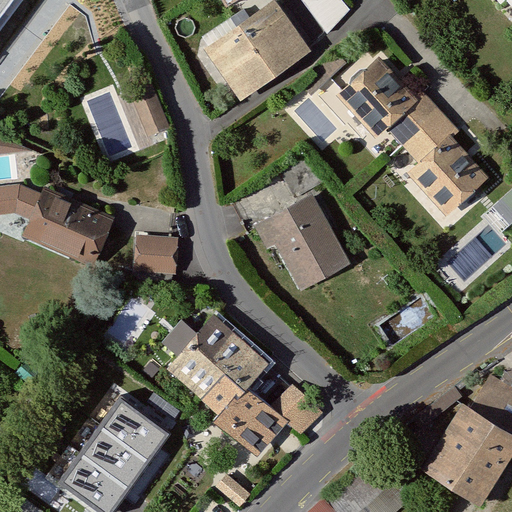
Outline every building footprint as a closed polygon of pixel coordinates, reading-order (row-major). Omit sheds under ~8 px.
[(0,0),(0,32),(23,0),(0,0)] [(313,49),(277,0),(272,0),(206,48),(241,101),(313,49)] [(417,95),(380,56),(338,94),(377,138),(387,129),(420,98),(417,95)] [(170,126),(151,82),(129,91),(149,136),(170,126)] [(451,134),(454,137),(461,132),(423,90),(417,95),(420,98),(387,129),(419,163),(451,134)] [(454,137),(451,134),(419,163),(408,173),(448,217),(491,178),(454,137)] [(0,136),(0,154),(32,151),(0,136)] [(306,153),(281,170),(289,185),(296,198),(325,179),(306,153)] [(31,220),(42,194),(21,184),(0,186),(0,214),(16,213),(31,220)] [(503,232),(511,224),(511,187),(485,211),(503,232)] [(114,218),(44,188),(42,194),(31,220),(23,237),(93,267),(114,218)] [(352,262),(314,194),(256,226),(269,250),(278,245),(302,290),(352,262)] [(176,274),(178,238),(136,235),(134,271),(176,274)] [(269,363),(215,315),(201,332),(177,360),(168,371),(221,416),(215,423),(259,457),(289,421),(284,418),(247,391),(269,363)] [(177,360),(201,332),(182,316),(158,343),(177,360)] [(307,393),(269,363),(247,391),(284,418),(307,393)] [(511,387),(492,375),(473,409),(511,432),(511,387)] [(115,511),(170,434),(121,399),(60,485),(99,511),(115,511)] [(511,432),(473,409),(466,405),(424,472),(484,508),(511,462),(511,432)] [(397,511),(412,499),(377,458),(313,511),(397,511)] [(23,471),(15,482),(33,495),(40,485),(23,471)] [(251,493),(227,475),(216,488),(240,507),(251,493)] [(44,511),(19,493),(10,504),(20,511),(44,511)]
